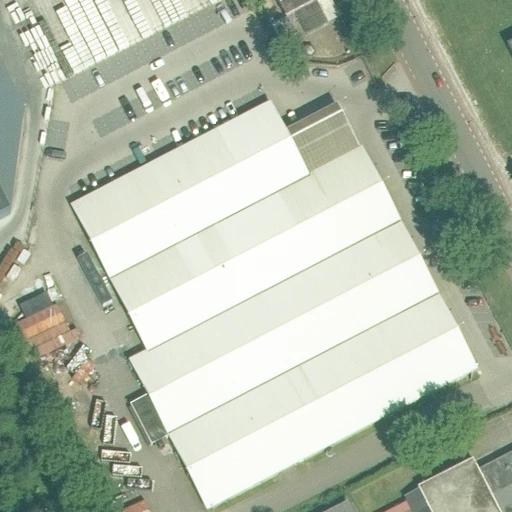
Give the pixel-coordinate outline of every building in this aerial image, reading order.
[(0,0),(0,221),(11,216),(0,195),(0,0)] [(276,0),(287,21),(308,10),(303,0),(276,0)] [(303,0),(308,10),(318,5),(328,25),(339,20),(328,0),(303,0)] [(148,354),(130,363),(206,511),(208,511),(476,373),(361,151),(308,179),(270,106),(72,209),(148,354)] [(6,320),(15,341),(22,337),(28,350),(36,346),(30,331),(58,319),(51,301),(6,320)] [(511,511),(511,456),(476,474),(470,463),(416,491),(426,511),(511,511)] [(116,511),(128,511),(142,508),(139,498),(115,506),(116,511)] [(406,511),(401,499),(371,511),(406,511)]
